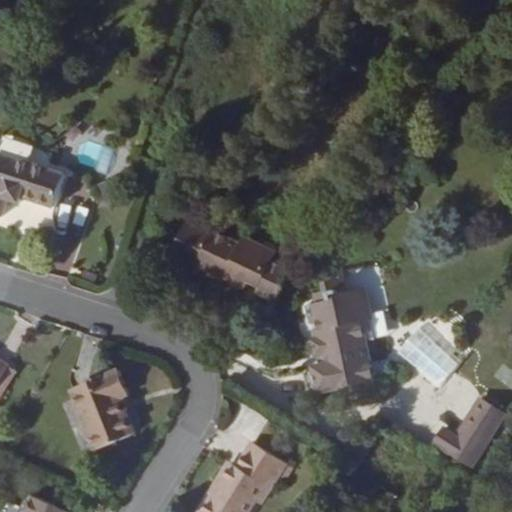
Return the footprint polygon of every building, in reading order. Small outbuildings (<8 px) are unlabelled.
[(67,174),(1,152),(0,156),(0,215),(4,217),(10,198),(22,202),(25,196),(57,207),(67,174)] [(199,263),(237,281),(237,282),(237,285),(239,287),(242,288),(245,288),(248,286),(250,282),(262,288),(260,294),(277,303),(291,274),(286,272),(289,266),(275,260),(280,251),(247,235),(243,242),(216,229),(213,233),(187,222),(169,261),(195,273),(199,263)] [(315,386),(320,388),(321,392),(377,380),(377,377),(379,377),(369,330),(373,329),(364,287),(332,296),(333,299),(314,303),(322,340),(316,341),(321,364),(315,366),(316,371),(312,374),(315,386)] [(0,358),(0,382),(11,365),(0,358)] [(73,388),(97,450),(137,434),(123,398),(131,394),(122,369),(73,388)] [(441,430),(431,448),(474,475),(511,414),(511,412),(482,393),(455,438),(441,430)] [(239,466),(234,462),(213,495),(202,511),(249,511),(257,500),(262,504),(288,462),(254,441),(239,466)] [(209,492),(213,495),(234,462),(229,460),(209,492)] [(76,511),(35,494),(27,511),(76,511)]
